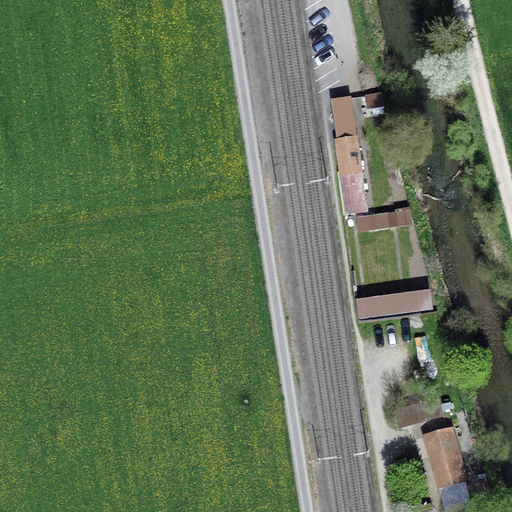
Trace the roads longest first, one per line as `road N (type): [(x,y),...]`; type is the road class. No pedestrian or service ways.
road 1 (track): [(228,0),(311,511)]
road 2 (track): [(463,0),(511,202)]
road 3 (track): [(388,511),(356,322)]
